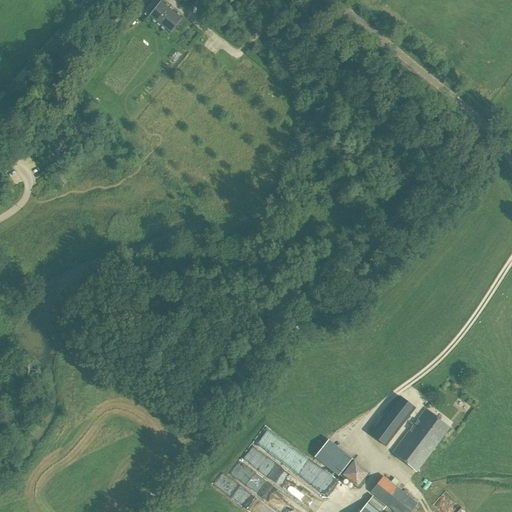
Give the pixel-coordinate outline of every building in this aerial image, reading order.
[(153,0),(142,13),(148,18),(162,1),(161,0),(153,0)] [(259,0),(258,0),(253,7),(258,11),(264,3),(259,0)] [(169,35),(182,17),(162,1),(148,18),(169,35)] [(385,447),(415,409),(399,397),(369,435),(385,447)] [(416,473),(437,446),(451,428),(426,409),(392,453),(416,473)] [(327,439),(314,456),(339,474),(352,456),(327,439)] [(356,487),(368,473),(354,461),(342,475),(356,487)] [(393,511),(411,511),(417,505),(382,477),(370,493),(393,511)] [(381,511),(385,507),(372,497),(360,511),(381,511)]
